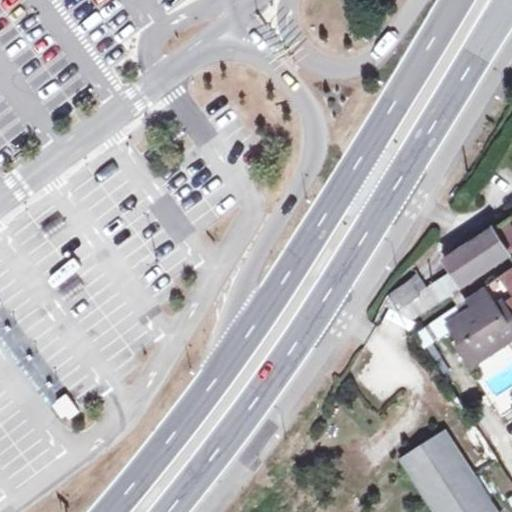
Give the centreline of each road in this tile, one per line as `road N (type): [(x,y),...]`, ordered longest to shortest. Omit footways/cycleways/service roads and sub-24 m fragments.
road 1 (secondary): [(453,0),(320,228),(109,511)]
road 2 (secondary): [(169,511),(255,400),(511,4)]
